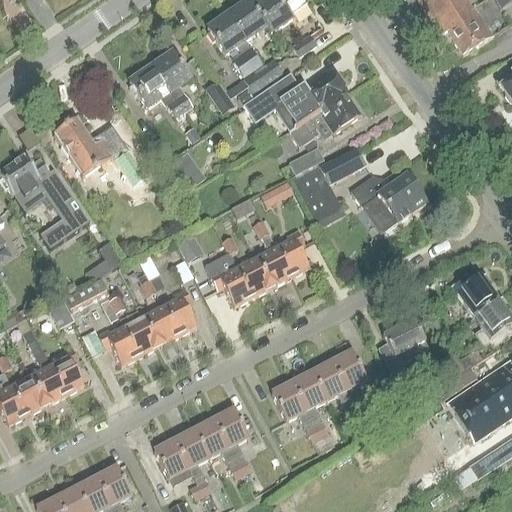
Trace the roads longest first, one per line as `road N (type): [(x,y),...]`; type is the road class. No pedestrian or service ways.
road 1 (residential): [(502,215),(0,491)]
road 2 (residential): [(502,215),(358,0)]
road 3 (residential): [(0,90),(133,0)]
